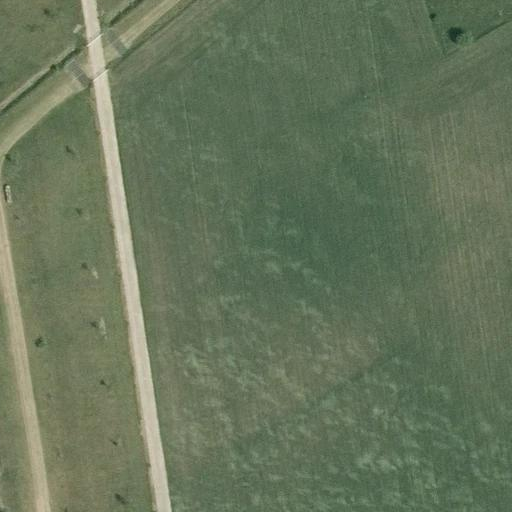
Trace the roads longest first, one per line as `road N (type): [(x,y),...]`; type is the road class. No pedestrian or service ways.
road 1 (track): [(88,0),(163,511)]
road 2 (track): [(48,511),(0,188)]
road 3 (track): [(0,126),(167,0)]
